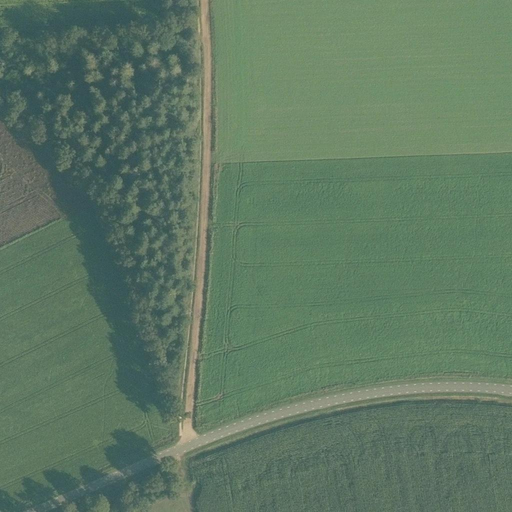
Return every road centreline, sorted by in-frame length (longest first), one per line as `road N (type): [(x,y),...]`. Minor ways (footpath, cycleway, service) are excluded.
road 1 (unclassified): [(511,389),(429,384),(352,395),(179,450),(27,511)]
road 2 (track): [(191,446),(212,113),(207,0)]
